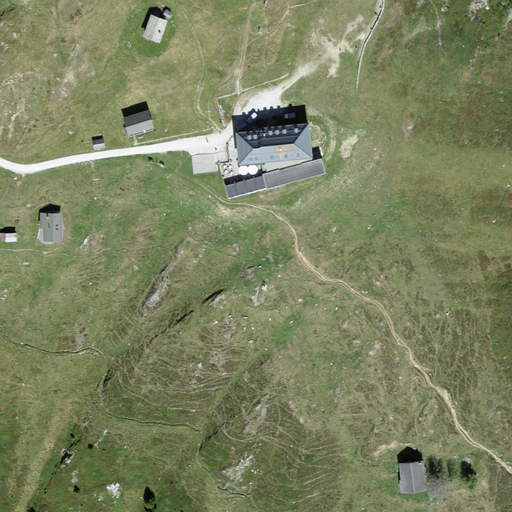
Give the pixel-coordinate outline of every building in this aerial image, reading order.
[(144,38),(161,43),(168,22),(151,16),(144,38)] [(124,119),(129,137),(155,129),(149,111),(124,119)] [(238,148),(239,165),(265,163),(268,173),(264,175),(269,190),(327,173),(322,159),(313,161),(310,125),(236,131),(238,148)] [(93,143),(94,152),(106,150),(104,141),(93,143)] [(44,241),(62,241),(61,215),(40,215),(40,230),(44,230),(44,241)] [(0,243),(16,243),(16,235),(0,235),(0,243)] [(400,466),(402,494),(426,493),(424,464),(400,466)]
